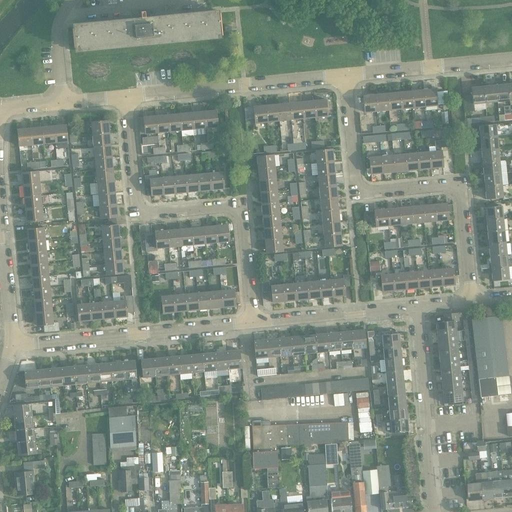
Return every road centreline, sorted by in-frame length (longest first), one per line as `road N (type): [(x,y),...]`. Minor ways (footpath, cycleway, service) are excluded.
road 1 (residential): [(252,322),(240,205),(138,215),(126,94)]
road 2 (residential): [(474,299),(462,184),(361,194),(348,73)]
road 3 (residential): [(14,347),(252,322)]
road 4 (residential): [(348,73),(126,94)]
road 5 (residential): [(433,511),(418,305)]
road 6 (residential): [(252,322),(418,305)]
road 7 (residential): [(511,58),(348,73)]
road 8 (unclassified): [(14,347),(0,218)]
